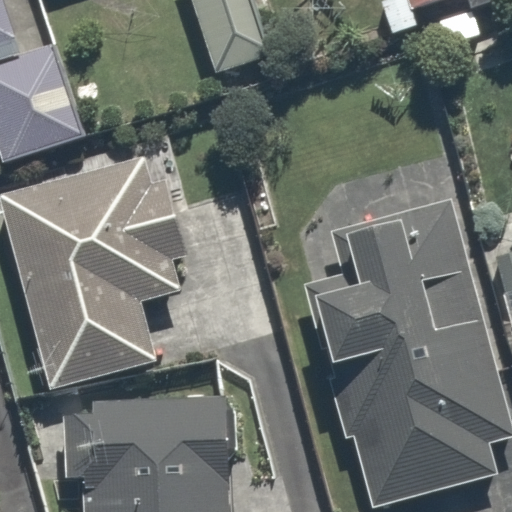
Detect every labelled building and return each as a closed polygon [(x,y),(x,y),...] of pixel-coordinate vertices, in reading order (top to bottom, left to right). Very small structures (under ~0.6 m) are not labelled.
[(266,0),(189,0),(212,67),(281,44),(266,0)] [(0,40),(11,37),(0,1),(0,40)] [(48,37),(0,53),(0,149),(77,124),(48,37)] [(160,150),(0,188),(0,197),(43,374),(147,349),(133,291),(191,278),(160,150)] [(436,187),(344,217),(361,270),(314,285),(382,496),(499,459),(488,423),(509,417),(436,187)] [(511,307),(498,312),(511,357),(511,307)] [(76,511),(236,511),(231,394),(78,402),(79,429),(53,430),(56,480),(75,479),(76,511)]
